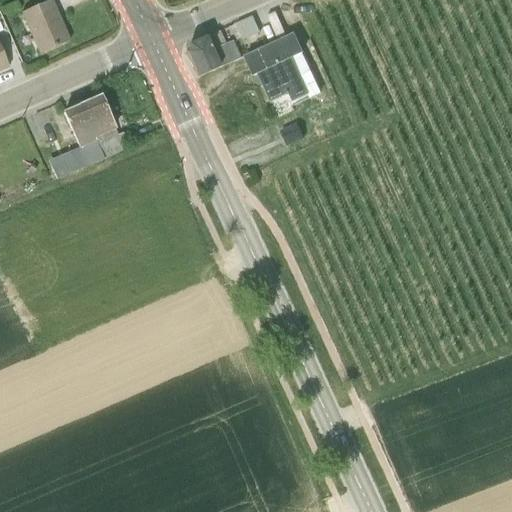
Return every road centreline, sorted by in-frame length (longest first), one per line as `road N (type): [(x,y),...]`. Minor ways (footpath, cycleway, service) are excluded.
road 1 (secondary): [(152,38),(368,511)]
road 2 (tertiary): [(0,105),(152,38)]
